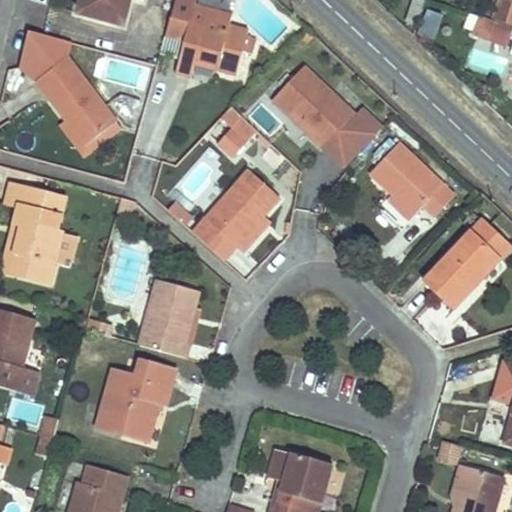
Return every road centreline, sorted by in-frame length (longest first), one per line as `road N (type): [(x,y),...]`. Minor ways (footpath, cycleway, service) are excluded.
road 1 (residential): [(408,433),(423,360),(345,280),(299,278),(265,316),(241,350),(241,374),(255,389)]
road 2 (tertiary): [(321,0),(511,177)]
road 3 (residential): [(255,389),(408,433)]
